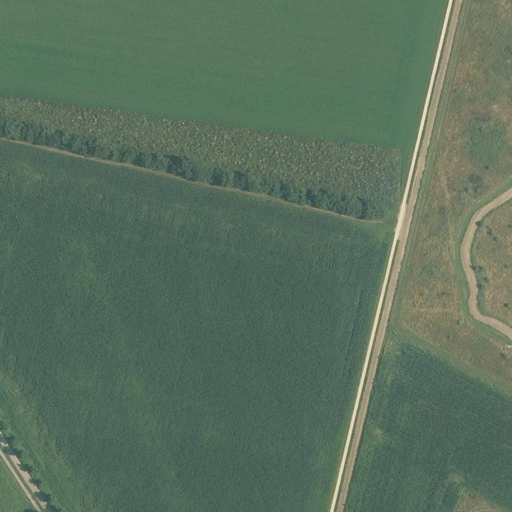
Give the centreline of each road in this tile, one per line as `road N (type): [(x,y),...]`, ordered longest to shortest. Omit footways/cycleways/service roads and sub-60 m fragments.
road 1 (track): [(470,0),(445,106),(442,176),(462,312),(511,354)]
road 2 (track): [(407,230),(340,511)]
road 3 (track): [(459,0),(407,230)]
